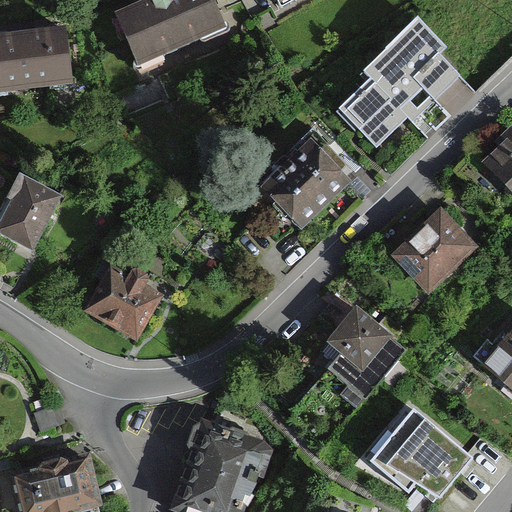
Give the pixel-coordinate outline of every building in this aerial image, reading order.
[(216,0),(160,0),(120,19),(144,70),(230,30),(216,0)] [(330,99),(385,159),(472,79),(417,19),(330,99)] [(69,31),(0,40),(0,97),(77,87),(69,31)] [(511,209),(511,130),(473,163),(511,209)] [(361,181),(311,132),(257,186),(307,235),(361,181)] [(26,179),(0,229),(0,241),(34,259),(65,199),(26,179)] [(392,260),(433,300),(482,252),(441,211),(392,260)] [(273,240),(272,227),(254,228),(255,242),(273,240)] [(111,265),(84,315),(141,346),(168,295),(111,265)] [(316,363),(368,403),(406,354),(354,314),(316,363)] [(511,337),(480,377),(511,403),(511,337)] [(425,497),(439,505),(473,465),(405,404),(354,465),(408,499),(415,490),(425,497)] [(175,511),(251,511),(273,452),(205,428),(175,511)] [(6,482),(14,511),(99,511),(105,510),(92,459),(6,482)] [(408,499),(403,505),(411,511),(412,511),(425,497),(415,490),(408,499)]
